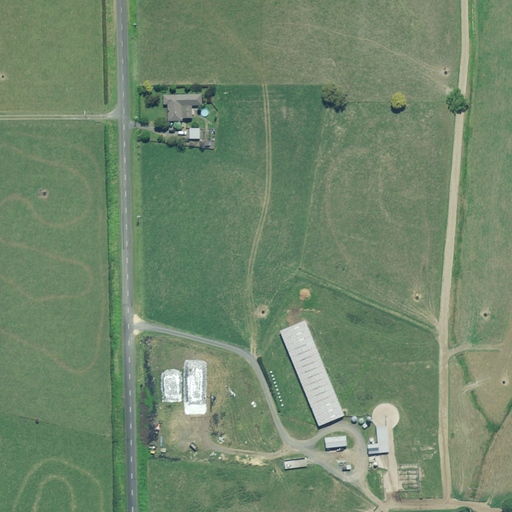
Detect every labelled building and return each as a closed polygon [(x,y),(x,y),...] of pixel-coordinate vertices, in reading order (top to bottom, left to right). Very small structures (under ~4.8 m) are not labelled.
[(203,106),(202,95),(164,96),(164,105),(169,105),(169,121),(184,121),(184,119),(194,119),(193,106),(203,106)] [(200,139),(201,129),(191,129),(190,139),(200,139)] [(275,330),(312,426),(336,416),(299,321),(275,330)] [(390,453),(388,427),(377,428),(379,445),(369,445),(370,454),(390,453)] [(347,446),(346,437),(326,439),(327,449),(347,446)] [(288,460),(285,460),(286,470),(308,467),(307,461),(289,463),(288,460)]
